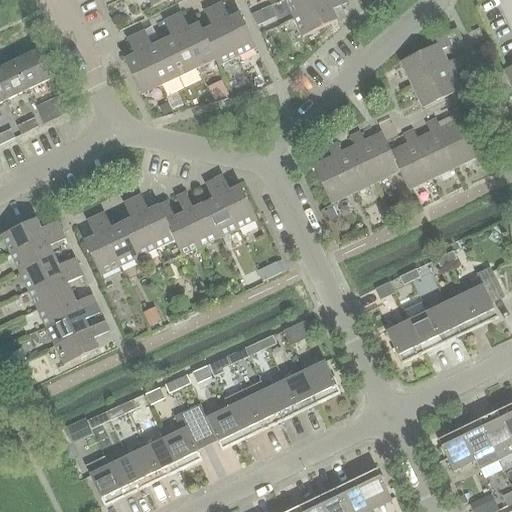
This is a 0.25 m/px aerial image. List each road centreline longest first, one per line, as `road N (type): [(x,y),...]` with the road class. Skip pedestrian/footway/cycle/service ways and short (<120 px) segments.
road 1 (residential): [(388,413),(268,162)]
road 2 (residential): [(434,0),(268,162)]
road 3 (residential): [(388,413),(187,511)]
road 4 (residential): [(268,162),(115,126)]
road 5 (residential): [(115,126),(57,0)]
road 6 (residential): [(511,355),(388,413)]
road 7 (residential): [(115,126),(95,147),(0,195)]
